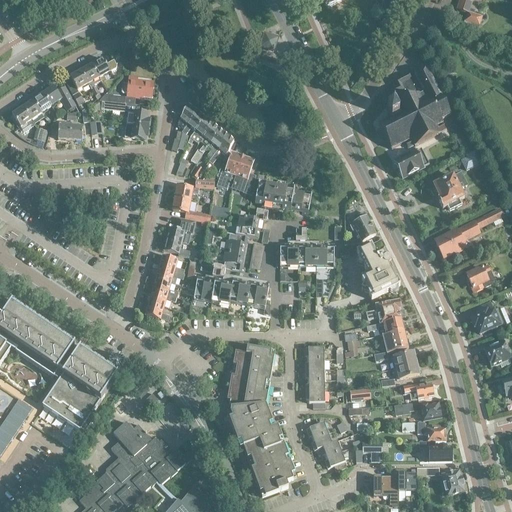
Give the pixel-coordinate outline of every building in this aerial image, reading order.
[(321,0),(322,0),(327,9),(337,3),(336,2),(341,0),(321,0)] [(457,11),(467,14),(465,22),(479,26),(482,17),(469,13),(472,4),(471,3),(472,0),(456,0),(460,1),(457,11)] [(271,43),(263,40),(261,48),(269,51),(271,43)] [(91,67),(99,80),(102,85),(106,92),(115,87),(113,82),(108,85),(106,83),(107,82),(105,78),(111,75),(110,73),(116,70),(117,67),(114,61),(106,66),(103,60),(91,67)] [(88,86),(99,80),(91,67),(81,73),(88,86)] [(388,92),(396,107),(387,111),(391,118),(378,125),(392,150),(405,143),(408,150),(414,147),(415,148),(441,135),(440,133),(446,130),(441,121),(451,116),(425,67),(413,73),(414,74),(411,76),(409,73),(393,82),(396,87),(388,92)] [(77,92),(88,86),(81,73),(70,79),(77,92)] [(135,97),(152,99),(153,84),(129,81),(128,85),(123,84),(122,86),(121,93),(122,95),(127,95),(127,99),(135,100),(135,97)] [(53,88),(43,96),(51,108),(62,101),(53,88)] [(95,98),(99,96),(95,89),(91,91),(95,98)] [(72,97),(78,108),(84,104),(79,94),(72,97)] [(41,115),(51,108),(43,96),(38,99),(36,96),(31,99),(33,102),(32,103),(41,115)] [(102,107),(125,107),(125,106),(124,106),(125,99),(106,96),(100,102),(103,103),(102,107)] [(31,122),(41,115),(32,103),(22,110),(31,122)] [(186,105),(179,121),(177,125),(184,131),(187,127),(195,112),(186,105)] [(90,124),(88,109),(82,112),(83,124),(90,124)] [(31,122),(22,110),(12,117),(13,117),(11,119),(21,134),(23,132),(24,134),(34,127),(31,122)] [(195,133),(203,118),(195,112),(187,127),(184,131),(183,133),(180,144),(178,151),(183,152),(188,138),(186,137),(191,130),(195,133)] [(51,115),(55,122),(60,120),(55,113),(51,115)] [(132,127),(132,128),(148,130),(149,122),(147,121),(148,117),(128,114),(126,126),(132,127)] [(203,118),(195,133),(190,140),(188,145),(191,147),(194,141),(198,145),(203,139),(210,124),(203,118)] [(465,156),(475,152),(460,122),(449,127),(465,158),(466,157),(465,156)] [(91,137),(102,136),(100,123),(90,124),(91,137)] [(209,149),(218,130),(210,124),(203,139),(198,145),(199,144),(203,147),(199,152),(198,151),(191,162),(196,166),(204,156),(203,155),(208,148),(209,149)] [(69,142),(70,129),(58,128),(57,142),(69,142)] [(147,138),(148,130),(132,128),(131,134),(125,134),(124,140),(144,142),(145,138),(147,138)] [(70,129),(69,142),(82,143),(83,129),(70,129)] [(33,140),(39,142),(42,131),(36,130),(33,140)] [(218,130),(209,149),(211,151),(206,157),(210,160),(213,157),(218,150),(225,136),(218,130)] [(39,142),(44,144),(47,133),(42,131),(39,142)] [(174,142),(180,144),(183,133),(182,134),(177,133),(176,141),(174,141),(174,142)] [(213,157),(210,160),(208,163),(203,172),(205,174),(218,158),(224,163),(233,142),(225,136),(218,150),(213,157)] [(180,144),(174,142),(171,153),(176,154),(176,153),(177,154),(178,151),(180,144)] [(402,179),(423,168),(429,165),(421,150),(394,164),(402,179)] [(481,164),(475,152),(465,156),(466,157),(465,158),(470,169),(481,164)] [(232,190),(235,178),(242,158),(230,154),(224,173),(220,171),(217,178),(215,178),(215,185),(218,186),(217,189),(227,192),(228,189),(232,190)] [(236,183),(236,182),(245,185),(253,162),(242,158),(235,178),(232,190),(231,191),(235,193),(238,184),(236,183)] [(183,177),(186,170),(179,167),(176,175),(182,178),(182,177),(183,177)] [(203,171),(198,168),(192,177),(197,180),(203,171)] [(460,202),(465,199),(460,190),(468,186),(462,174),(454,178),(454,177),(434,187),(440,200),(438,201),(443,210),(448,208),(451,213),(463,206),(460,202)] [(214,192),(214,184),(195,182),(195,188),(199,189),(199,190),(214,192)] [(275,187),(267,186),(259,184),(259,182),(255,206),(262,207),(262,204),(272,206),(271,209),(273,209),(273,206),(282,208),(281,210),(302,214),(301,217),(301,218),(302,217),(307,218),(311,196),(310,195),(309,198),(303,197),(304,195),(293,193),(294,189),(293,189),(292,191),(287,190),(288,189),(277,187),(277,186),(275,185),(275,187)] [(199,189),(195,188),(192,188),(192,190),(177,187),(174,200),(190,203),(191,195),(197,197),(199,190),(199,189)] [(190,203),(174,200),(172,212),(187,215),(190,203)] [(478,231),(487,226),(488,227),(504,219),(500,210),(483,218),(484,219),(436,244),(444,261),(455,255),(456,258),(463,254),(461,252),(465,250),(460,242),(466,239),(466,241),(480,235),(478,231)] [(236,237),(229,235),(228,242),(226,242),(222,263),(224,263),(223,271),(200,266),(199,272),(212,274),(211,279),(222,281),(224,272),(242,275),(243,269),(240,268),(245,245),(247,245),(248,240),(257,242),(259,234),(256,233),(258,223),(266,225),(268,215),(256,213),(255,222),(238,219),(237,219),(238,220),(236,231),(237,231),(236,237)] [(352,226),(355,231),(358,236),(362,244),(377,236),(366,218),(364,215),(357,218),(359,222),(352,226)] [(166,240),(182,244),(188,246),(191,235),(192,235),(195,222),(180,220),(177,231),(169,229),(166,240)] [(264,232),(261,245),(267,246),(270,233),(264,232)] [(296,244),(306,243),(306,232),(296,232),(296,244)] [(182,244),(166,240),(163,252),(179,256),(178,257),(188,260),(190,253),(180,251),(182,244)] [(361,281),(371,301),(400,287),(384,252),(376,256),(371,246),(356,254),(368,277),(361,281)] [(288,248),(279,248),(280,270),(280,268),(285,268),(285,269),(296,269),(296,270),(298,270),(298,269),(303,269),(314,270),(314,271),(315,271),(315,269),(327,269),(332,269),(332,270),(333,270),(333,248),(326,248),(326,251),(316,251),(316,248),(314,248),(314,251),(306,251),(306,248),(297,248),(297,250),(288,250),(288,248)] [(158,269),(183,276),(185,272),(175,269),(177,261),(162,257),(158,269)] [(189,263),(186,280),(192,281),(195,265),(189,263)] [(474,295),(484,290),(495,284),(487,268),(473,275),(471,271),(466,274),(468,279),(467,280),(468,283),(470,282),(473,289),(471,290),(474,295)] [(155,281),(171,285),(172,279),(183,282),(185,276),(183,276),(158,269),(155,281)] [(263,317),(264,316),(270,317),(270,308),(265,307),(268,290),(267,290),(266,292),(257,290),(258,288),(249,286),(248,288),(239,286),(240,284),(232,282),(230,288),(221,286),(221,284),(213,282),(212,285),(203,283),(204,281),(197,279),(193,301),(194,301),(194,300),(199,301),(199,302),(210,304),(210,305),(212,306),(212,303),(217,304),(217,305),(228,307),(228,309),(229,308),(230,304),(234,305),(245,308),(245,309),(246,308),(247,307),(252,308),(252,309),(263,311),(262,317),(263,317)] [(171,285),(155,281),(151,293),(167,297),(171,285)] [(148,304),(164,309),(167,297),(151,293),(148,304)] [(383,325),(383,326),(401,320),(406,319),(404,312),(400,313),(399,311),(401,310),(399,302),(375,306),(376,312),(366,315),(368,323),(378,320),(380,326),(383,325)] [(480,335),(499,327),(501,330),(507,328),(500,310),(494,312),(490,303),(475,310),(479,319),(472,321),(475,329),(477,328),(480,335)] [(164,309),(148,304),(144,316),(167,323),(169,317),(162,315),(164,309)] [(0,366),(11,351),(15,354),(16,354),(53,379),(54,379),(59,382),(42,408),(43,408),(80,433),(81,432),(85,434),(98,416),(94,413),(118,376),(117,375),(117,373),(119,372),(119,373),(120,372),(122,370),(122,371),(123,370),(122,370),(123,368),(124,368),(124,367),(124,365),(125,365),(125,364),(124,364),(124,362),(124,361),(123,361),(122,359),(123,359),(122,359),(120,358),(120,357),(119,357),(117,357),(117,356),(116,356),(116,357),(114,357),(113,357),(113,358),(111,359),(110,359),(111,359),(109,361),(109,362),(109,364),(108,364),(108,365),(109,365),(109,367),(109,368),(106,369),(106,368),(81,352),(81,351),(80,351),(75,348),(74,347),(13,306),(12,305),(2,320),(0,318),(0,366)] [(361,319),(360,312),(353,313),(354,321),(361,319)] [(383,338),(383,339),(404,333),(401,321),(401,320),(383,326),(383,325),(380,326),(366,329),(368,334),(379,331),(378,329),(384,327),(386,337),(383,338)] [(383,339),(383,338),(387,355),(408,350),(404,333),(383,339)] [(180,345),(183,340),(178,336),(174,341),(180,345)] [(504,343),(485,351),(492,368),(500,365),(501,369),(511,365),(509,361),(511,360),(504,343)] [(246,355),(235,353),(226,408),(230,408),(231,413),(228,414),(238,444),(242,443),(263,499),(289,489),(287,483),(297,480),(278,428),(275,430),(266,408),(272,373),(275,354),(247,350),(246,355)] [(308,362),(324,361),(323,350),(305,350),(305,359),(308,359),(308,362)] [(374,357),(376,364),(388,361),(386,354),(374,357)] [(396,370),(417,365),(414,354),(393,359),(396,370)] [(305,373),(324,372),(324,361),(308,362),(308,365),(305,365),(305,373)] [(417,365),(396,370),(399,382),(420,376),(417,365)] [(308,383),(324,383),(324,372),(305,373),(305,380),(308,380),(308,383)] [(511,400),(511,377),(508,378),(509,380),(501,382),(502,386),(501,386),(503,395),(504,394),(505,397),(511,396),(511,400)] [(305,394),(324,394),(324,383),(308,383),(308,386),(305,386),(305,394)] [(412,402),(433,399),(431,385),(415,388),(415,386),(403,388),(404,396),(411,395),(412,402)] [(363,402),(362,392),(350,393),(351,404),(363,402)] [(324,394),(305,394),(305,402),(308,402),(308,406),(324,405),(324,394)] [(19,400),(0,428),(0,457),(32,409),(19,400)] [(429,407),(421,408),(420,404),(394,408),(395,418),(409,416),(409,414),(421,412),(424,423),(440,420),(437,406),(429,408),(429,407)] [(357,410),(348,411),(348,418),(362,417),(361,410),(357,410)] [(213,511),(212,510),(210,506),(208,503),(207,500),(205,498),(202,495),(200,492),(198,489),(196,487),(182,503),(179,501),(176,499),(173,496),(171,494),(168,491),(165,489),(163,486),(171,480),(179,474),(178,473),(186,466),(187,467),(194,461),(189,454),(184,458),(178,451),(173,455),(161,442),(159,444),(155,439),(152,442),(146,435),(147,434),(146,433),(145,434),(139,427),(133,432),(126,424),(113,435),(120,443),(111,451),(119,460),(107,471),(106,475),(98,483),(96,481),(80,494),(84,499),(79,503),(69,492),(58,502),(65,510),(63,511),(115,511),(117,511),(118,511),(125,506),(128,509),(137,502),(137,503),(145,496),(144,496),(152,489),(153,490),(158,486),(160,489),(163,492),(166,495),(170,498),(173,501),(176,503),(168,511),(213,511)] [(313,441),(328,435),(324,425),(306,431),(309,439),(312,438),(313,441)] [(357,434),(369,433),(369,425),(356,425),(357,434)] [(415,433),(414,425),(402,425),(402,433),(415,433)] [(426,438),(426,444),(435,444),(445,444),(445,431),(439,431),(439,428),(431,428),(431,431),(424,431),(424,425),(418,425),(418,436),(424,436),(424,438),(426,438)] [(314,452),(337,443),(332,445),(328,435),(313,441),(314,444),(312,445),(314,452)] [(337,443),(314,452),(315,453),(320,451),(323,457),(326,456),(327,459),(341,454),(337,443)] [(450,449),(435,449),(435,444),(426,444),(419,444),(419,449),(429,449),(430,455),(433,455),(433,464),(451,464),(451,463),(453,461),(453,458),(450,456),(450,449)] [(363,445),(363,456),(383,456),(383,445),(363,445)] [(347,470),(341,454),(327,459),(328,462),(325,463),(328,471),(334,469),(336,474),(347,470)] [(439,477),(439,470),(417,471),(417,479),(427,479),(427,478),(439,477)] [(465,493),(459,472),(440,476),(446,498),(465,493)] [(417,493),(416,475),(398,475),(398,478),(398,493),(417,493)] [(398,493),(398,478),(373,478),(373,499),(390,499),(390,508),(398,508),(398,493)]
